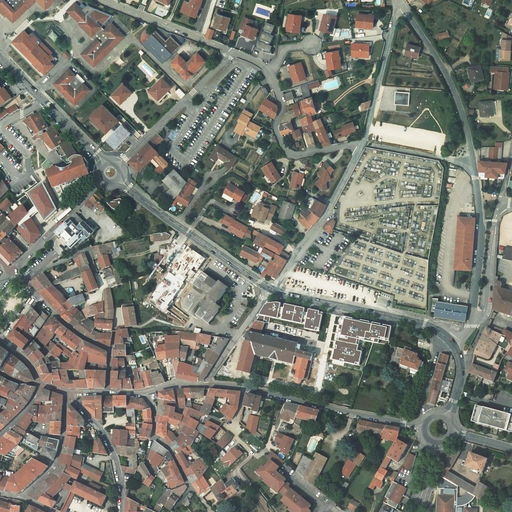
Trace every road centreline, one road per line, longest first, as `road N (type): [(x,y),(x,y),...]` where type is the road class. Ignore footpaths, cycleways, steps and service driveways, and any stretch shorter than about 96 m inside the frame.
road 1 (tertiary): [(270,290),(119,179)]
road 2 (unclassified): [(473,165),(452,84),(397,2)]
road 3 (unclassified): [(422,423),(243,388)]
road 4 (unclassified): [(363,143),(328,211),(270,290)]
road 5 (tertiary): [(439,331),(270,290)]
road 6 (unclassified): [(270,72),(283,104),(276,136),(286,152),(296,157),(363,143)]
road 7 (unclassified): [(472,319),(481,241),(473,165)]
road 8 (tertiary): [(103,162),(0,56)]
road 9 (unclassified): [(99,0),(236,53)]
road 10 (unclassified): [(397,2),(363,143)]
road 11 (unclassified): [(120,511),(115,461),(66,392)]
road 12 (unclassified): [(472,319),(485,307),(500,201)]
road 13 (unclassified): [(20,497),(56,461),(66,392)]
